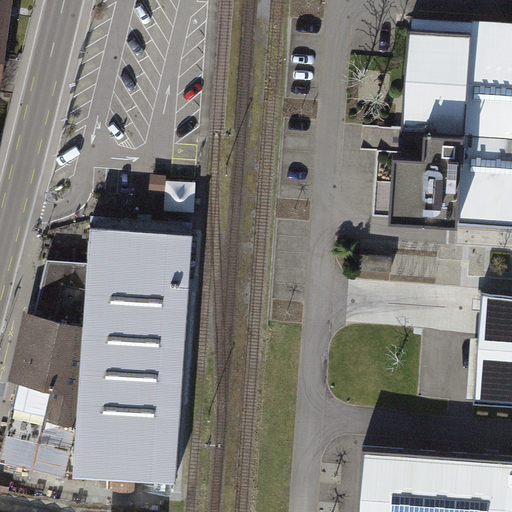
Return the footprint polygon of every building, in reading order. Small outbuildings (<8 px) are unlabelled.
[(511,15),(403,7),(394,128),(459,133),(452,219),(511,223),(511,15)] [(168,207),(198,208),(199,178),(169,178),(168,207)] [(146,227),(91,224),(88,261),(73,475),(169,480),(189,230),(146,227)] [(73,475),(88,261),(48,259),(36,310),(25,308),(9,377),(20,380),(0,459),(73,475)] [(511,290),(484,289),(476,396),(511,398),(511,290)] [(511,511),(511,455),(365,445),(359,511),(511,511)]
